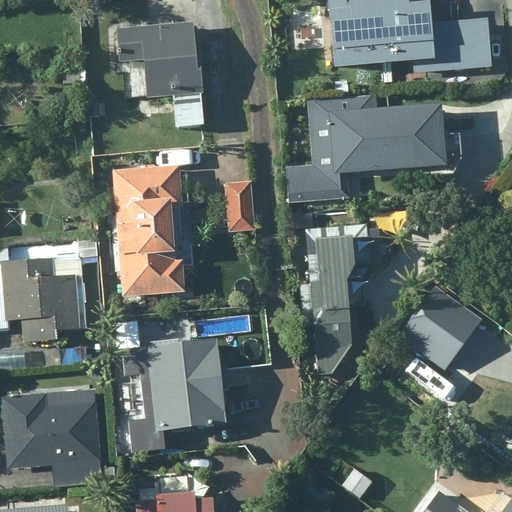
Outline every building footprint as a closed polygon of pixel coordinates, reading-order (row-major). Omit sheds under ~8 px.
[(410,74),(491,67),(486,17),(431,22),(429,0),(326,0),(333,71),(409,65),(410,74)] [(209,129),(200,27),(122,34),(125,67),(151,65),(154,105),(180,102),(183,132),(209,129)] [(66,69),(65,84),(83,84),(83,69),(66,69)] [(351,178),(456,170),(452,109),(360,116),(359,97),(311,100),(315,168),(302,170),(305,205),(353,202),(351,178)] [(184,168),(117,173),(127,301),(192,296),(189,265),(181,266),(180,260),(185,260),(181,207),(187,207),(184,168)] [(253,183),(228,186),(233,236),(258,233),(253,183)] [(326,283),(317,284),(323,371),(339,370),(355,350),(373,321),(368,279),(376,265),(373,239),(322,243),(326,283)] [(61,331),(82,330),(78,276),(57,278),(56,260),(4,264),(8,323),(25,322),(27,344),(62,342),(61,331)] [(464,341),(414,304),(395,330),(445,366),(464,341)] [(232,426),(222,341),(126,353),(129,377),(154,374),(160,423),(133,427),(136,456),(170,452),(168,434),(232,426)] [(105,483),(98,405),(50,408),(49,395),(5,398),(11,471),(54,467),(55,487),(105,483)] [(364,499),(375,485),(357,470),(344,488),(364,499)] [(197,500),(197,494),(188,495),(187,478),(155,481),(155,488),(126,491),(128,511),(212,511),(211,499),(197,500)] [(323,511),(325,510),(303,484),(270,511),(323,511)] [(424,511),(511,511),(511,500),(503,511),(461,511),(437,495),(424,511)]
